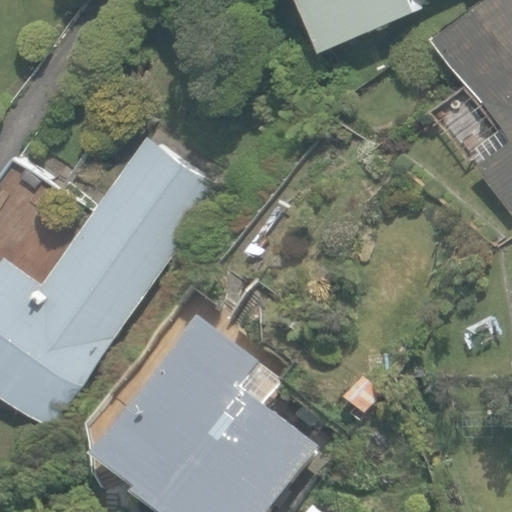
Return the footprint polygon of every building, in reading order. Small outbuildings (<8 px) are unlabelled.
[(315,0),(334,45),(429,6),(426,0),(315,0)] [(482,162),(511,202),(511,0),(492,0),(445,35),(510,123),(481,144),(490,156),(482,162)] [(0,183),(0,381),(53,422),(229,192),(155,135),(96,213),(21,156),(0,183)] [(282,321),(305,339),(317,323),(293,304),(282,321)] [(278,511),(326,449),(247,389),(264,366),(204,322),(99,461),(142,494),(139,498),(157,511),(278,511)]
